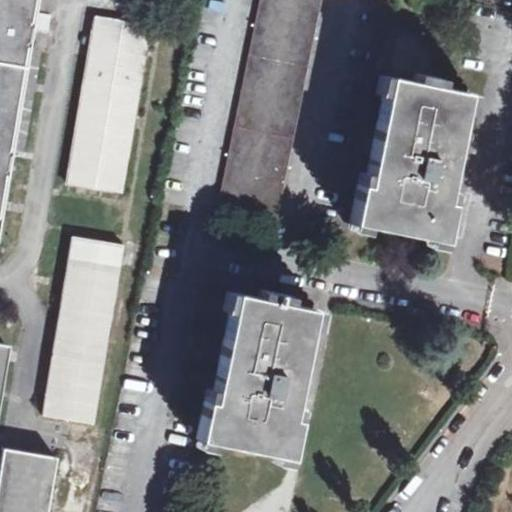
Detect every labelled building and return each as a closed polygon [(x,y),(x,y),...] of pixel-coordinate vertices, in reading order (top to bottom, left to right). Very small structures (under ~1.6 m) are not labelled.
[(0,0),(0,206),(17,99),(27,44),(34,0),(0,0)] [(321,0),(260,0),(218,211),(276,223),(321,0)] [(152,26),(101,16),(70,184),(122,194),(152,26)] [(42,47),(27,44),(17,99),(33,101),(42,47)] [(468,91),(391,76),(367,185),(360,184),(353,219),(445,240),(453,202),(445,201),(468,91)] [(124,247),(76,237),(44,413),(93,422),(124,247)] [(295,416),(316,306),(279,298),(281,290),(274,288),(272,297),(236,290),(215,399),(207,397),(199,434),(294,454),(301,417),(295,416)] [(0,393),(9,343),(0,341),(0,393)] [(0,511),(48,511),(57,458),(5,446),(0,473),(0,511)]
